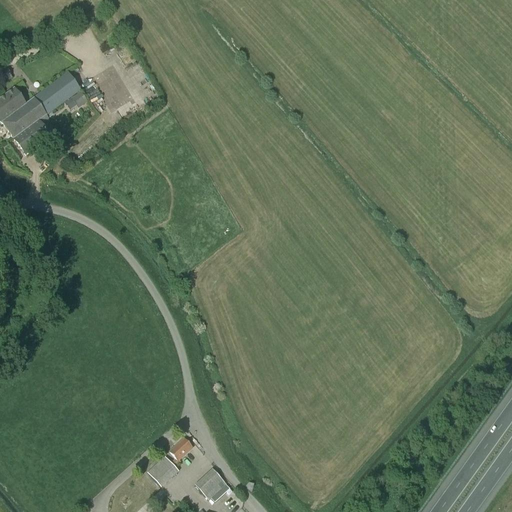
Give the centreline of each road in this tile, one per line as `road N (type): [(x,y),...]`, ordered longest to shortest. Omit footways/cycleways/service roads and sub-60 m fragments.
road 1 (unclassified): [(0,195),(85,221),(134,265),(171,325),(210,455),(260,511)]
road 2 (motorway): [(511,410),(438,511)]
